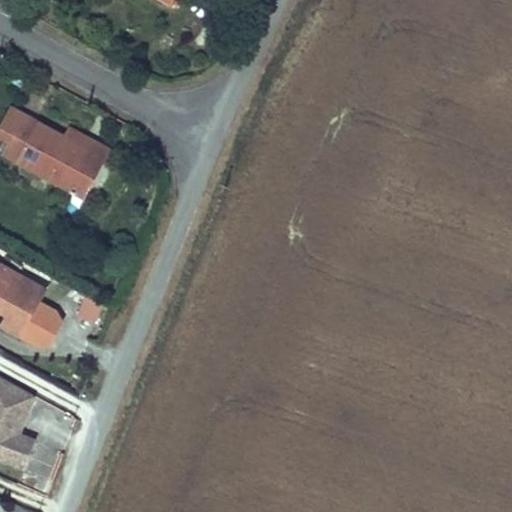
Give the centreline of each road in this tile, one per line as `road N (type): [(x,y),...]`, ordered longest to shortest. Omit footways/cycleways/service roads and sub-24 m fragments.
road 1 (residential): [(65,511),(211,144)]
road 2 (residential): [(211,144),(0,31)]
road 3 (residential): [(211,144),(282,0)]
